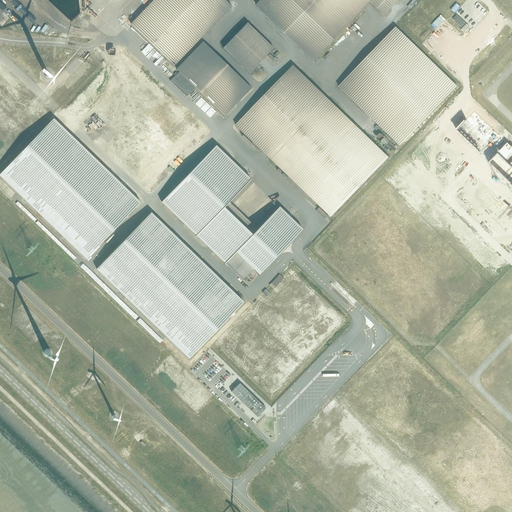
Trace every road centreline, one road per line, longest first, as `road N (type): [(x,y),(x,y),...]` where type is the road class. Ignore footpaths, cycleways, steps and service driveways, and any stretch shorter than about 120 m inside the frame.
road 1 (unclassified): [(255,511),(0,271)]
road 2 (unclassified): [(150,511),(0,368)]
